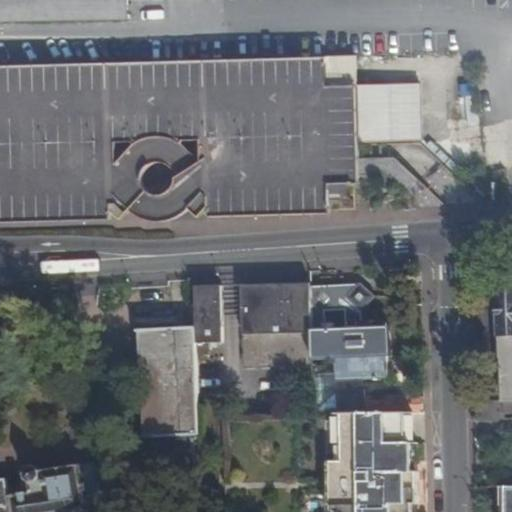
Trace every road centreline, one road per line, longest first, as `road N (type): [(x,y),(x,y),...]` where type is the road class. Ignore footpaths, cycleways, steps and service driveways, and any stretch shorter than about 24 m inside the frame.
road 1 (tertiary): [(447,238),(0,257)]
road 2 (residential): [(451,511),(447,238)]
